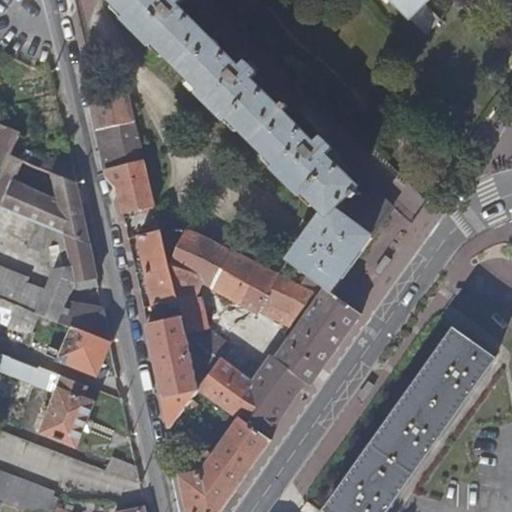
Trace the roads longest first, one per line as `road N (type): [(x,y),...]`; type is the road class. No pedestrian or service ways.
road 1 (residential): [(48,0),(168,511)]
road 2 (residential): [(254,511),(458,230),(476,211),(511,197)]
